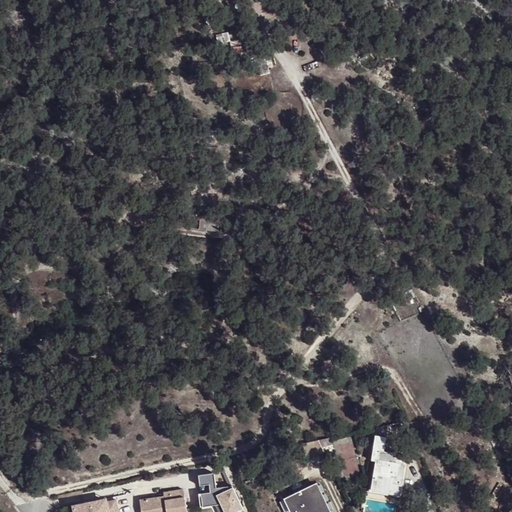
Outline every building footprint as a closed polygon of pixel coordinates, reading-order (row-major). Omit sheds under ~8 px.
[(373,490),(399,495),(405,466),(379,461),(373,490)] [(234,488),(219,492),(217,478),(196,481),(199,499),(194,500),(195,511),(200,511),(219,510),(219,511),(242,511),(245,511),(234,488)] [(296,511),(335,511),(330,501),(326,503),(317,485),(286,499),(291,509),(295,508),(296,511)] [(187,511),(184,489),(164,492),(165,496),(141,500),(142,511),(187,511)] [(115,511),(111,493),(66,506),(67,511),(115,511)]
